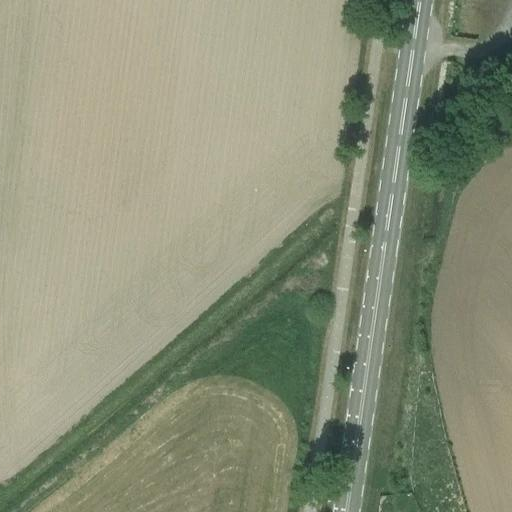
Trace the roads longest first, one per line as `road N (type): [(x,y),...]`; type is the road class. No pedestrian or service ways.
road 1 (primary): [(345,511),(418,0)]
road 2 (track): [(511,93),(391,190)]
